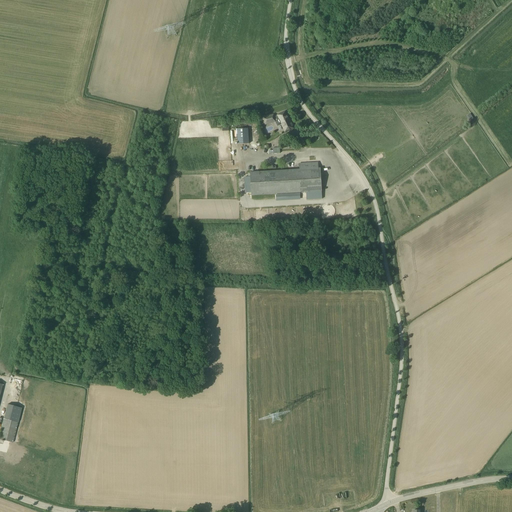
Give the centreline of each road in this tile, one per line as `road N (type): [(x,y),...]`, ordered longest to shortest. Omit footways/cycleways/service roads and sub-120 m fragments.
road 1 (unclassified): [(290,0),(285,34),(294,87),(371,194),(398,313),(402,354),(388,503)]
road 2 (tertiary): [(388,503),(511,478)]
